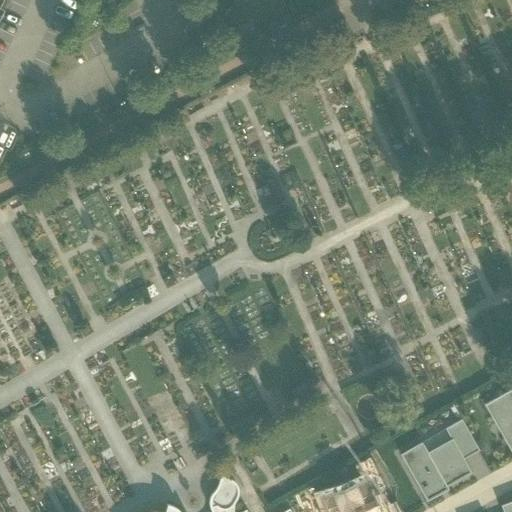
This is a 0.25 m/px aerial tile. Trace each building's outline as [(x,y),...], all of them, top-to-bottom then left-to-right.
[(511,388),(484,404),(511,452),(511,388)] [(427,503),(448,492),(445,487),(470,474),(451,441),(427,454),(421,444),(400,456),(427,503)] [(172,511),(167,501),(148,511),(172,511)] [(227,509),(229,511),(245,511),(240,502),(227,509)] [(511,511),(511,502),(501,506),(502,511),(511,511)]
